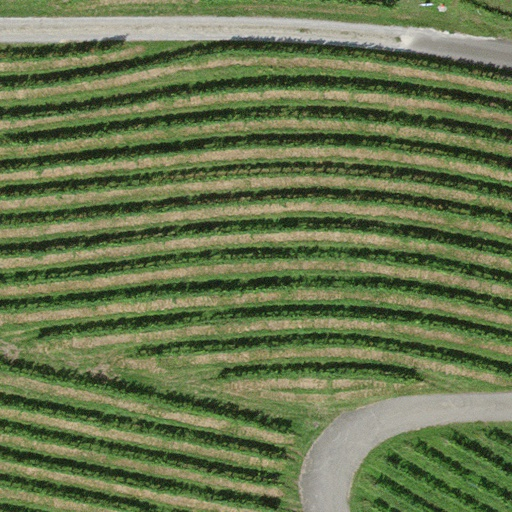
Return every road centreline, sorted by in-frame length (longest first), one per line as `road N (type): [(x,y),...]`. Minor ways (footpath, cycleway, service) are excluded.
road 1 (track): [(0,30),(331,34),(511,61)]
road 2 (track): [(328,511),(329,462),(376,422),(418,408),(511,406)]
